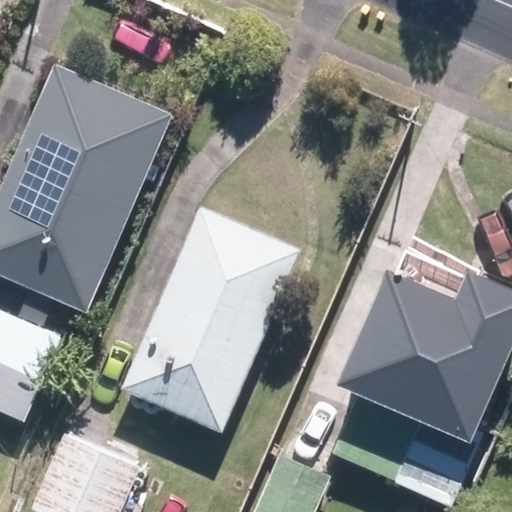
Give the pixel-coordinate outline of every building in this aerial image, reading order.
[(0,260),(99,303),(186,102),(70,52),(0,213),(0,260)] [(325,245),(214,197),(135,379),(235,422),(291,292),(302,296),(325,245)] [(488,273),(412,241),(357,367),(438,402),(405,478),(463,503),(511,388),(511,262),(496,255),(488,273)] [(70,335),(0,303),(0,398),(34,414),(70,335)] [(129,511),(154,463),(79,427),(43,502),(63,511),(129,511)] [(323,511),(342,468),(285,445),(257,511),(323,511)]
